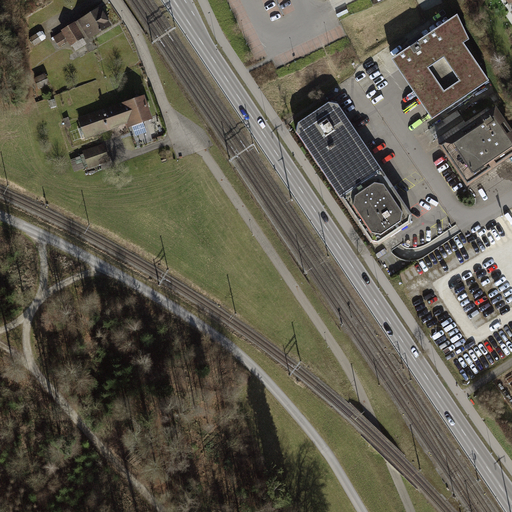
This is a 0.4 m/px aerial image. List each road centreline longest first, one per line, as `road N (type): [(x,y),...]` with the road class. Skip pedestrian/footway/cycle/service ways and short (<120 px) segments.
road 1 (secondary): [(511,499),(175,0)]
road 2 (residential): [(410,511),(358,387),(172,114),(119,0)]
road 3 (residential): [(363,511),(272,384),(229,345),(146,290),(0,215)]
road 4 (track): [(41,234),(45,290),(27,317),(28,366),(166,511)]
